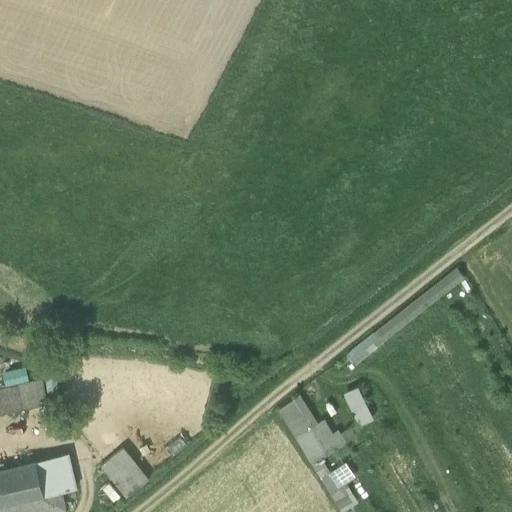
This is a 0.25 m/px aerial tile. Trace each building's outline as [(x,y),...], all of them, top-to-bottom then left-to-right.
[(40,378),(16,384),(21,407),(46,402),(40,378)] [(356,423),(370,417),(356,383),(341,389),(356,423)] [(16,384),(0,386),(0,411),(21,407),(16,384)] [(298,392),(275,406),(327,491),(353,476),(342,458),(328,467),(321,456),(342,442),(324,414),(315,419),(298,392)] [(148,480),(123,449),(99,469),(125,500),(148,480)] [(67,452),(50,456),(59,492),(76,488),(67,452)] [(50,456),(33,460),(42,496),(59,492),(50,456)] [(33,460),(0,468),(0,506),(42,496),(33,460)] [(42,496),(0,506),(0,511),(63,511),(59,492),(42,496)]
